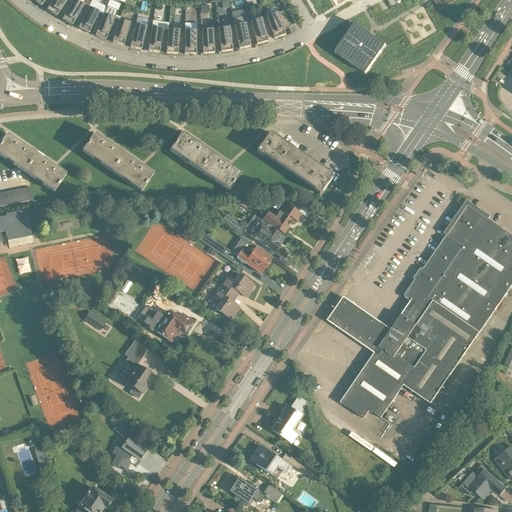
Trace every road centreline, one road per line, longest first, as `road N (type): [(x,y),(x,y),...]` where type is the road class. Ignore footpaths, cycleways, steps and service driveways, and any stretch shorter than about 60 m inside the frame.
road 1 (residential): [(20,0),(76,39),(154,63),(253,55),(298,39),(308,25)]
road 2 (tertiary): [(0,99),(310,101)]
road 3 (tertiary): [(403,162),(319,281)]
road 4 (tertiary): [(233,404),(153,511)]
road 5 (secondary): [(437,111),(511,4)]
road 6 (tertiary): [(437,111),(389,100),(310,101)]
road 7 (tertiary): [(166,511),(233,404)]
